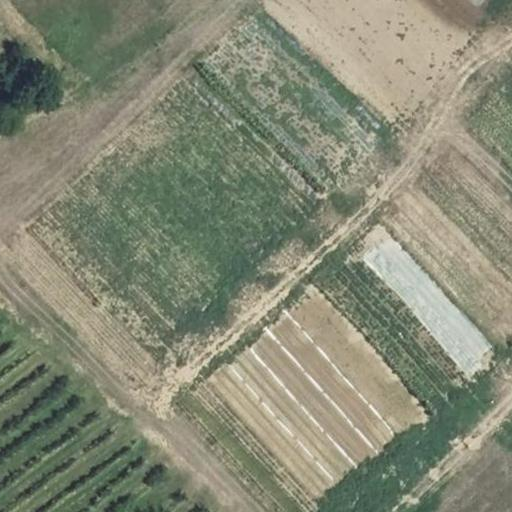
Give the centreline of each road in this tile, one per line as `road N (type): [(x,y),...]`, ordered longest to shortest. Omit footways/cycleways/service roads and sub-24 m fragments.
road 1 (track): [(511,39),(466,67),(406,170),(189,371)]
road 2 (track): [(240,0),(0,237)]
road 3 (track): [(0,268),(138,407),(164,411)]
road 4 (track): [(260,511),(173,429),(164,411),(189,371)]
road 5 (track): [(511,401),(397,511)]
